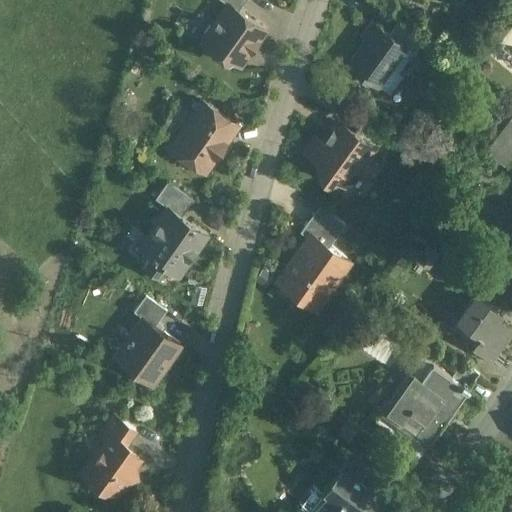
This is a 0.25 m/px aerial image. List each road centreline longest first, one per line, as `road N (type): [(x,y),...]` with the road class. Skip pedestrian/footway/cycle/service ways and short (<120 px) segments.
road 1 (residential): [(316,0),(203,376),(185,511)]
road 2 (residential): [(511,390),(427,511)]
